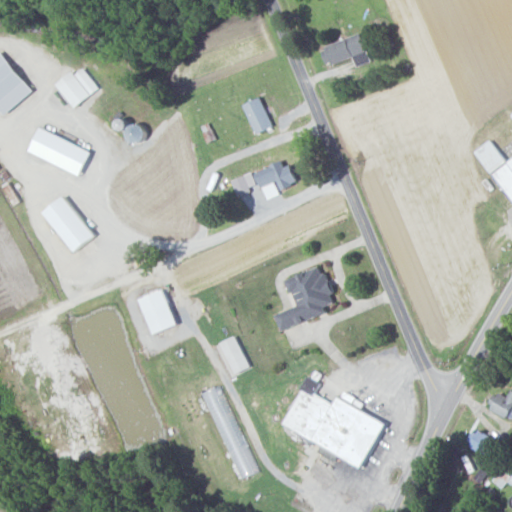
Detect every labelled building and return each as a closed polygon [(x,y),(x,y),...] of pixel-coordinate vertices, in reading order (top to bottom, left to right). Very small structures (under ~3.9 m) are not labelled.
[(372,61),(362,32),(322,47),(329,65),(354,56),(357,66),(372,61)] [(0,108),(5,115),(34,91),(2,50),(0,51),(0,108)] [(74,71),(58,81),(73,107),(100,90),(86,67),(75,73),(74,71)] [(255,133),(273,127),(263,97),(246,103),(255,133)] [(82,175),(93,150),(40,127),(30,152),(82,175)] [(511,158),(508,161),(491,139),(476,151),(511,197),(511,158)] [(286,166),(284,161),(256,172),(262,186),(278,180),(282,189),(299,182),(292,164),(286,166)] [(232,179),(239,196),(259,189),(253,171),(232,179)] [(76,252),(97,235),(65,195),(44,212),(76,252)] [(283,330),(329,312),(326,306),(335,303),(332,294),(334,293),(322,265),(287,279),(298,306),(277,314),(283,330)] [(155,334),(179,324),(165,289),(141,298),(155,334)] [(216,345),(231,376),(252,366),(236,335),(216,345)] [(365,467),(387,422),(358,407),(362,399),(345,391),(342,397),(336,394),(333,401),(316,393),(321,383),(309,376),(284,426),(365,467)] [(511,389),(508,398),(497,392),(489,408),(511,419),(511,389)] [(495,439),(479,429),(469,446),(486,455),(495,439)]
